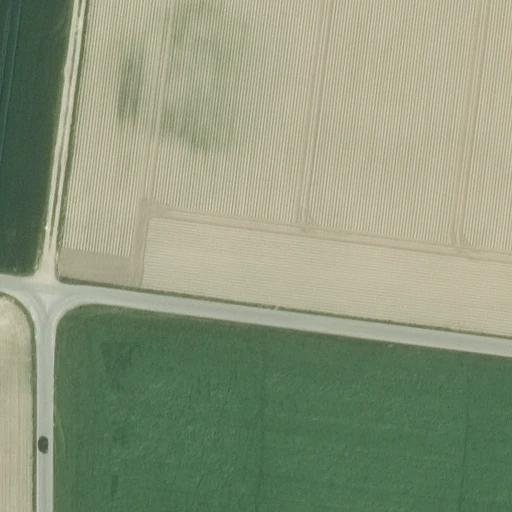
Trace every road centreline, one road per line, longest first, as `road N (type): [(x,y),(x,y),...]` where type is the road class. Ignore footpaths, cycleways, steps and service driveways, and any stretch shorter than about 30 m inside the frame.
road 1 (unclassified): [(511,348),(44,288)]
road 2 (track): [(79,0),(44,288)]
road 3 (unclassified): [(44,288),(42,511)]
